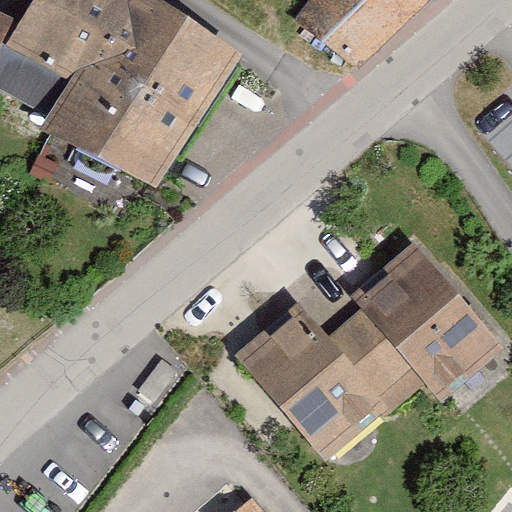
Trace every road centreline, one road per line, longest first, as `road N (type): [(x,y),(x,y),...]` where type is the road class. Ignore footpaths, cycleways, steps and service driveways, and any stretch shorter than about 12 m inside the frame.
road 1 (residential): [(352,119),(0,427)]
road 2 (residential): [(174,0),(352,119)]
road 3 (residential): [(388,99),(511,246)]
road 4 (residential): [(502,0),(388,99)]
